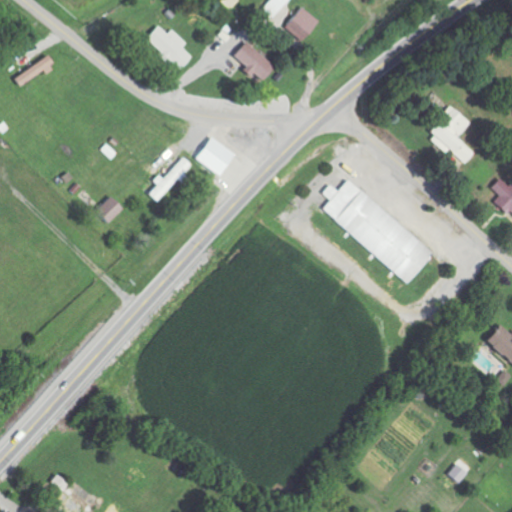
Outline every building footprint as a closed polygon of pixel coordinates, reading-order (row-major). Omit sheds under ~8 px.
[(277,19),(294,0),(275,0),(266,10),(277,19)] [(324,23),(304,9),(289,29),(308,43),(324,23)] [(170,34),(161,26),(149,40),(184,71),(196,58),(186,49),(190,44),(174,30),(170,34)] [(236,56),(252,71),(265,83),(278,69),(249,42),(236,56)] [(51,57),(18,79),(24,88),(57,67),(51,57)] [(471,154),(452,138),(464,123),(446,107),(433,123),(431,121),(421,132),(461,166),(471,154)] [(192,157),(216,176),(233,155),(208,136),(192,157)] [(145,194),(154,203),(189,166),(179,156),(152,184),(153,185),(145,194)] [(490,201),(511,219),(511,181),(502,173),(488,189),(496,195),(490,201)] [(344,179),(334,191),(327,185),(319,194),(326,200),(318,209),(402,283),(428,252),(344,179)] [(105,225),(121,208),(108,196),(92,212),(105,225)] [(511,331),(509,334),(496,323),(481,342),(511,367),(511,331)] [(493,380),(501,387),(511,376),(503,369),(493,380)]
